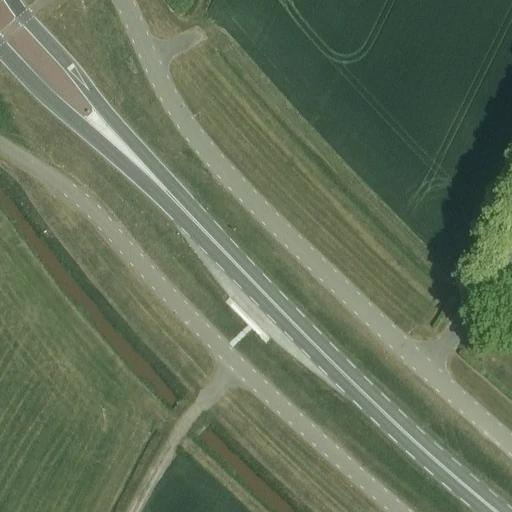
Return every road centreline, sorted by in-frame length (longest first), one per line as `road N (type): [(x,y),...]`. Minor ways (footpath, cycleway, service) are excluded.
road 1 (unclassified): [(511,443),(231,180),(172,101),(122,0)]
road 2 (unclassified): [(399,511),(240,369),(78,198),(0,143)]
road 3 (primary): [(494,511),(342,375),(166,192)]
road 4 (primary): [(166,192),(162,176),(12,0)]
road 5 (primary): [(0,48),(58,109),(148,187),(166,192)]
